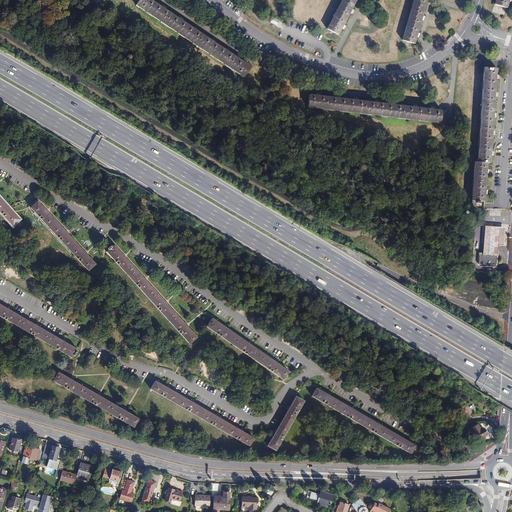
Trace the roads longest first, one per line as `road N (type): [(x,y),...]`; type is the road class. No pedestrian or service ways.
road 1 (motorway): [(511,365),(0,60)]
road 2 (motorway): [(0,89),(511,392)]
road 3 (residential): [(0,162),(313,364)]
road 4 (residential): [(0,290),(87,342),(257,421),(313,364)]
road 5 (primary): [(333,471),(187,461),(0,408)]
road 6 (residential): [(211,0),(276,45),(355,74),(416,68),(463,33)]
road 7 (primary): [(0,418),(184,470),(259,476)]
road 8 (primary): [(259,476),(462,482)]
road 9 (primary): [(490,465),(333,471)]
road 10 (residential): [(313,364),(444,443)]
road 11 (residential): [(499,207),(511,63)]
road 12 (primary): [(259,476),(395,476)]
